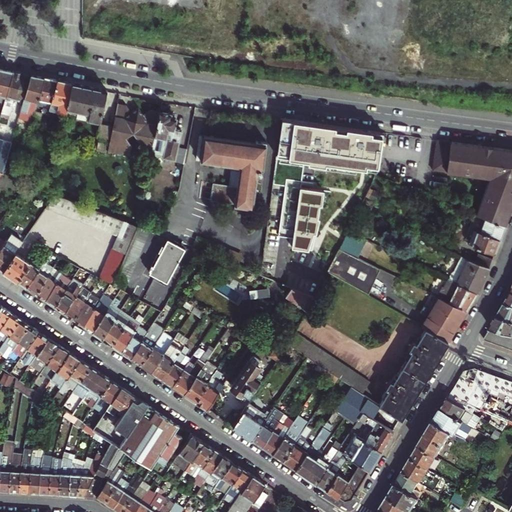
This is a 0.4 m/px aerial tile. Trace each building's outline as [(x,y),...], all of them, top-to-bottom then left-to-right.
[(268,32),(299,32),(299,16),(288,16),(288,14),(305,13),(305,1),(268,2),(268,32)] [(7,95),(14,70),(7,69),(0,67),(0,100),(2,101),(1,104),(4,105),(5,102),(6,98),(7,95)] [(17,103),(22,105),(31,74),(23,72),(14,70),(7,95),(6,98),(5,102),(4,105),(4,106),(2,112),(11,115),(13,107),(15,107),(17,103)] [(31,74),(22,105),(19,117),(32,121),(33,117),(35,111),(37,102),(39,98),(45,77),(40,76),(31,74)] [(45,77),(39,98),(52,102),(58,80),(51,78),(45,77)] [(68,108),(73,83),(66,81),(58,80),(52,102),(51,105),(51,106),(58,108),(58,111),(67,113),(68,108)] [(101,121),(107,90),(88,86),(73,83),(68,108),(77,110),(90,112),(89,119),(101,121)] [(127,104),(118,103),(114,125),(111,140),(131,144),(126,137),(134,132),(143,146),(153,148),(160,112),(151,110),(144,115),(139,107),(134,110),(131,112),(127,104)] [(90,112),(77,110),(76,116),(89,119),(90,112)] [(35,111),(33,117),(40,119),(42,113),(35,111)] [(167,113),(160,112),(153,148),(152,153),(165,155),(165,157),(176,160),(175,161),(184,163),(187,149),(178,147),(182,129),(175,128),(177,118),(171,117),(171,114),(167,113)] [(379,164),(383,132),(332,125),(282,119),(274,184),(285,186),(279,236),(294,238),(292,248),(313,250),(320,218),(318,218),(319,205),(322,205),(324,190),(300,187),(304,160),(308,161),(307,163),(325,166),(326,163),(377,170),(379,164)] [(107,124),(100,123),(98,137),(111,140),(114,125),(107,124)] [(263,169),(267,142),(256,140),(256,143),(228,139),(204,135),(204,136),(200,136),(197,158),(201,159),(201,160),(240,166),(239,171),(238,181),(238,186),(213,182),(211,200),(255,206),(258,189),(255,188),(257,171),(260,171),(260,169),(263,169)] [(12,142),(0,138),(0,171),(3,173),(4,169),(12,142)] [(131,144),(111,140),(108,151),(131,155),(133,146),(131,144)] [(486,218),(505,225),(511,206),(511,149),(443,141),(436,140),(433,171),(486,177),(488,176),(489,173),(493,174),(498,178),(496,182),(494,181),(491,184),(479,215),(486,218)] [(17,173),(4,169),(3,173),(16,178),(17,173)] [(46,207),(118,235),(100,278),(113,285),(138,225),(135,225),(54,195),(46,207)] [(486,218),(479,215),(475,214),(470,227),(474,229),(481,232),(486,218)] [(502,233),(505,225),(486,218),(481,232),(500,239),(502,233)] [(138,225),(149,230),(161,234),(163,229),(137,220),(135,225),(138,225)] [(149,230),(138,225),(113,285),(121,289),(124,291),(149,230)] [(470,240),(474,229),(470,227),(466,238),(470,240)] [(476,247),(495,253),(498,245),(500,239),(481,232),(474,229),(470,240),(469,243),(476,247)] [(350,230),(341,248),(358,256),(367,239),(350,230)] [(23,241),(12,233),(6,242),(0,250),(0,267),(3,270),(16,252),(23,241)] [(197,235),(192,247),(204,251),(213,255),(239,266),(243,253),(197,235)] [(185,248),(171,241),(167,247),(162,244),(157,254),(159,255),(154,265),(151,263),(148,269),(153,272),(152,273),(167,281),(185,248)] [(34,243),(29,251),(35,255),(40,246),(34,243)] [(340,247),(328,272),(370,296),(384,269),(340,247)] [(18,280),(31,261),(16,252),(3,270),(14,277),(18,280)] [(479,253),(475,262),(490,267),(491,264),(493,259),(479,253)] [(485,277),(490,267),(475,262),(469,259),(462,256),(455,271),(452,274),(449,279),(457,283),(477,293),(485,277)] [(42,262),(27,286),(31,289),(36,292),(53,267),(50,264),(48,262),(49,260),(45,258),(42,262)] [(23,284),(27,286),(42,262),(40,261),(38,264),(32,260),(31,261),(18,280),(23,284)] [(62,273),(53,267),(36,292),(42,296),(45,299),(62,273)] [(63,273),(62,273),(45,299),(51,302),(55,305),(72,279),(63,273)] [(64,312),(82,286),(83,283),(74,277),(72,279),(55,305),(60,309),(64,312)] [(444,299),(450,302),(466,310),(472,300),(477,293),(457,283),(449,279),(448,279),(445,285),(444,285),(442,285),(441,288),(442,288),(438,296),(444,299)] [(286,296),(286,295),(290,286),(284,284),(280,294),(286,296)] [(74,318),(91,292),(92,292),(82,286),(64,312),(69,315),(74,318)] [(307,309),(314,296),(290,286),(286,295),(307,309)] [(83,324),(101,298),(91,292),(74,318),(80,322),(83,324)] [(104,293),(101,298),(83,324),(89,329),(92,331),(113,300),(104,293)] [(114,299),(113,300),(92,331),(98,335),(102,337),(119,311),(114,308),(116,306),(119,302),(114,299)] [(466,310),(450,302),(444,299),(426,328),(448,341),(457,325),(466,310)] [(193,305),(186,301),(183,305),(190,310),(193,305)] [(511,304),(506,303),(502,308),(498,316),(511,320),(511,304)] [(0,326),(11,311),(8,309),(2,305),(0,307),(0,326)] [(203,312),(195,306),(191,312),(200,317),(203,312)] [(111,344),(129,318),(125,315),(126,313),(121,309),(119,311),(102,337),(107,341),(111,344)] [(9,333),(20,317),(17,315),(11,311),(0,326),(0,338),(5,331),(9,333)] [(134,321),(129,318),(111,344),(117,348),(121,350),(138,324),(143,317),(139,314),(136,319),(134,321)] [(511,320),(498,316),(495,322),(491,328),(499,330),(507,333),(511,334),(511,320)] [(26,321),(20,317),(9,333),(3,343),(0,346),(0,354),(0,353),(2,355),(9,344),(13,347),(29,324),(26,321)] [(155,320),(148,331),(131,357),(136,361),(141,364),(163,331),(166,327),(155,320)] [(28,346),(39,330),(35,328),(29,324),(13,347),(11,350),(8,355),(14,358),(18,353),(22,355),(28,346)] [(131,357),(148,331),(138,324),(121,350),(127,354),(131,357)] [(386,392),(379,404),(380,405),(401,418),(429,371),(448,341),(426,328),(418,340),(415,338),(407,352),(409,354),(395,378),(392,377),(384,391),(386,392)] [(499,330),(491,328),(484,340),(488,341),(492,342),(499,330)] [(45,334),(39,330),(28,346),(22,355),(23,356),(25,363),(31,361),(37,352),(48,336),(45,334)] [(232,347),(238,337),(227,330),(222,337),(228,341),(226,344),(232,347)] [(501,345),(507,333),(499,330),(492,342),(498,344),(501,345)] [(5,331),(0,338),(0,340),(3,343),(9,333),(5,331)] [(151,371),(171,342),(173,338),(174,338),(163,331),(141,364),(147,368),(151,371)] [(173,338),(184,345),(188,339),(178,332),(174,338),(173,338)] [(307,356),(317,363),(328,370),(333,373),(338,377),(340,378),(351,385),(363,393),(370,382),(294,332),(288,344),(307,356)] [(509,348),(511,341),(511,334),(507,333),(501,345),(504,347),(509,348)] [(55,341),(48,336),(37,352),(31,361),(29,363),(41,371),(59,344),(55,341)] [(173,338),(171,342),(151,371),(158,375),(162,378),(184,345),(173,338)] [(277,360),(286,347),(279,342),(270,356),(277,360)] [(9,344),(2,355),(4,356),(9,349),(11,350),(13,347),(9,344)] [(65,348),(59,344),(41,371),(34,381),(39,384),(45,374),(51,378),(69,351),(65,348)] [(168,382),(172,385),(189,360),(190,358),(186,355),(189,350),(189,349),(184,345),(162,378),(168,382)] [(194,364),(189,360),(172,385),(178,389),(184,393),(207,359),(213,351),(208,348),(205,353),(204,352),(199,359),(198,358),(194,364)] [(69,351),(51,378),(49,381),(56,386),(57,384),(60,386),(80,358),(76,355),(69,351)] [(231,387),(233,388),(240,392),(241,393),(243,389),(249,393),(251,389),(252,389),(258,380),(258,379),(262,373),(260,372),(263,368),(259,366),(261,363),(260,360),(254,356),(251,357),(231,387)] [(86,362),(80,358),(60,386),(58,390),(63,393),(68,386),(73,390),(90,365),(86,362)] [(207,359),(184,393),(190,397),(195,401),(218,367),(207,359)] [(328,370),(317,363),(314,367),(314,368),(324,375),(328,370)] [(90,365),(73,390),(73,391),(83,398),(85,395),(100,372),(96,369),(90,365)] [(220,365),(218,367),(195,401),(200,404),(206,408),(223,383),(218,380),(223,373),(219,371),(220,369),(220,368),(222,366),(220,365)] [(466,370),(449,398),(462,406),(473,413),(489,388),(511,395),(511,381),(474,368),(466,370)] [(333,373),(328,370),(324,375),(330,379),(333,373)] [(89,395),(97,400),(111,379),(108,377),(100,372),(85,395),(88,397),(89,395)] [(24,382),(19,379),(15,376),(13,387),(22,393),(24,382)] [(111,379),(97,400),(93,406),(100,411),(99,413),(102,415),(106,409),(121,386),(117,383),(111,379)] [(31,386),(24,382),(22,393),(33,400),(35,389),(31,386)] [(351,385),(334,411),(338,414),(344,418),(354,424),(362,412),(372,418),(377,410),(380,405),(379,404),(362,394),(363,393),(351,385)] [(130,392),(121,386),(106,409),(113,414),(119,405),(125,409),(115,424),(129,433),(148,404),(149,402),(142,397),(140,399),(138,397),(130,392)] [(44,395),(41,393),(35,389),(33,400),(32,402),(42,404),(44,395)] [(445,404),(443,409),(473,428),(475,428),(481,418),(473,413),(462,406),(449,398),(445,404)] [(251,438),(269,412),(266,411),(264,414),(249,403),(233,426),(242,432),(251,438)] [(63,409),(54,404),(52,413),(62,415),(63,409)] [(129,433),(120,446),(126,451),(134,456),(143,462),(151,467),(174,432),(179,425),(157,410),(148,404),(129,433)] [(258,443),(262,446),(283,413),(273,406),(269,412),(251,438),(258,443)] [(466,440),(473,428),(443,409),(440,413),(435,422),(452,432),(466,440)] [(76,417),(67,411),(64,415),(74,422),(76,417)] [(300,411),(298,414),(309,421),(311,418),(300,411)] [(364,440),(381,450),(388,439),(393,431),(385,426),(372,418),(362,412),(354,424),(349,431),(356,435),(365,420),(373,425),(364,440)] [(283,413),(262,446),(267,449),(272,453),(293,421),(288,418),(289,417),(283,413)] [(293,421),(272,453),(278,457),(283,460),(299,436),(305,426),(309,421),(298,414),(293,421)] [(323,426),(295,468),(303,474),(311,479),(316,482),(331,460),(335,454),(337,449),(332,446),(326,455),(325,454),(322,458),(318,456),(315,459),(312,457),(312,456),(317,449),(319,448),(330,432),(334,434),(344,418),(338,414),(335,418),(331,415),(323,426)] [(86,424),(83,422),(77,418),(74,422),(84,428),(86,424)] [(428,432),(420,445),(438,455),(438,456),(452,432),(435,422),(428,432)] [(289,464),(295,468),(323,426),(319,423),(314,431),(311,429),(304,439),(299,436),(283,460),(289,464)] [(84,428),(93,435),(96,431),(93,428),(90,426),(86,424),(84,428)] [(305,426),(299,436),(304,439),(311,429),(305,426)] [(337,449),(343,453),(349,443),(358,448),(351,458),(360,464),(369,470),(376,459),(381,450),(364,440),(356,435),(349,431),(340,445),(337,449)] [(180,435),(174,432),(151,467),(151,468),(159,473),(163,475),(165,471),(172,462),(167,459),(182,437),(180,435)] [(173,461),(185,470),(203,442),(199,439),(191,433),(173,461)] [(0,490),(7,491),(9,491),(10,471),(13,452),(15,441),(5,439),(3,452),(0,469),(0,490)] [(111,441),(109,446),(104,455),(96,472),(108,479),(116,467),(122,456),(126,451),(120,446),(112,441),(111,441)] [(211,446),(203,442),(185,470),(195,477),(214,449),(211,446)] [(412,458),(429,469),(438,455),(420,445),(417,450),(412,458)] [(30,472),(29,492),(37,493),(39,493),(40,472),(45,450),(34,448),(33,451),(29,472),(30,472)] [(60,474),(59,494),(66,494),(69,494),(70,474),(71,468),(74,468),(74,465),(71,465),(73,460),(73,459),(74,456),(69,455),(71,449),(66,448),(63,459),(61,464),(60,474)] [(24,449),(23,454),(20,471),(19,492),(26,492),(29,492),(30,472),(29,472),(33,451),(24,449)] [(206,478),(222,454),(219,452),(214,449),(195,477),(192,482),(201,487),(205,480),(206,478)] [(331,460),(316,482),(320,485),(326,489),(337,473),(348,456),(343,453),(337,449),(335,454),(340,457),(336,463),(331,460)] [(40,472),(39,493),(46,493),(49,493),(51,472),(51,462),(52,459),(53,456),(54,452),(45,450),(40,472)] [(10,471),(9,491),(15,491),(19,492),(20,471),(23,454),(13,452),(10,471)] [(85,464),(81,475),(77,495),(82,495),(84,495),(94,477),(96,472),(104,455),(98,452),(95,458),(87,455),(86,459),(85,464)] [(210,484),(214,487),(232,461),(228,458),(222,454),(206,478),(205,480),(210,484)] [(74,456),(73,459),(73,460),(85,464),(86,459),(75,455),(74,456)] [(51,472),(49,493),(55,494),(59,494),(60,474),(61,464),(63,459),(53,456),(52,459),(51,462),(51,472)] [(409,463),(404,471),(422,482),(429,469),(412,458),(409,463)] [(70,474),(69,494),(75,495),(77,495),(81,475),(85,464),(73,460),(71,465),(74,465),(74,468),(71,468),(70,474)] [(232,461),(214,487),(212,490),(216,493),(219,489),(226,493),(242,467),(238,465),(232,461)] [(360,464),(349,481),(339,498),(344,501),(351,500),(361,483),(369,470),(360,464)] [(116,467),(108,479),(97,497),(101,500),(105,502),(120,479),(121,477),(124,472),(116,467)] [(249,472),(242,467),(226,493),(224,495),(234,502),(252,474),(249,472)] [(425,484),(436,490),(444,477),(429,469),(422,482),(425,484)] [(422,482),(404,471),(401,476),(397,484),(418,497),(425,484),(422,482)] [(337,496),(348,480),(337,473),(326,489),(333,494),(337,496)] [(260,480),(252,474),(234,502),(247,510),(252,503),(261,490),(265,483),(260,480)] [(127,485),(113,507),(119,511),(121,511),(142,481),(144,478),(139,475),(131,488),(127,485)] [(102,481),(94,477),(84,495),(91,496),(94,496),(102,481)] [(129,483),(121,477),(120,479),(105,502),(111,506),(113,507),(127,485),(129,483)] [(133,511),(149,489),(150,487),(142,481),(121,511),(133,511)] [(418,497),(397,484),(394,488),(389,497),(407,508),(413,511),(421,498),(418,497)] [(149,489),(133,511),(144,511),(153,500),(157,494),(149,489)] [(268,494),(261,490),(252,503),(259,507),(268,494)] [(157,494),(153,500),(161,505),(162,503),(166,498),(161,495),(158,492),(157,494)] [(457,492),(452,501),(463,507),(468,498),(457,492)] [(404,511),(407,508),(389,497),(386,502),(381,509),(385,511),(404,511)] [(217,506),(206,499),(203,503),(215,510),(217,506)] [(156,511),(161,505),(153,500),(144,511),(156,511)] [(168,511),(174,504),(175,503),(169,500),(166,505),(162,503),(161,505),(156,511),(168,511)] [(249,511),(247,510),(234,502),(227,511),(249,511)] [(286,511),(299,511),(302,508),(293,502),(286,511)]
